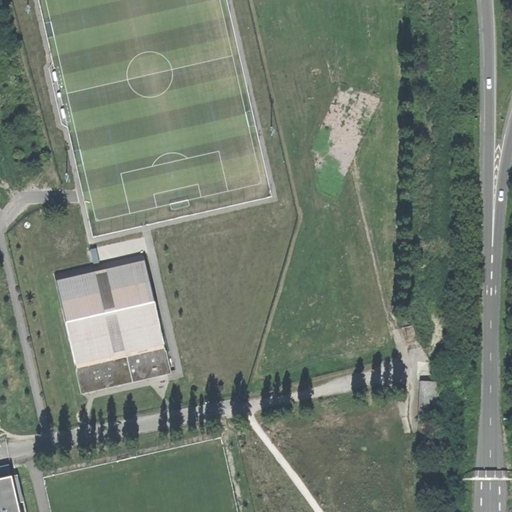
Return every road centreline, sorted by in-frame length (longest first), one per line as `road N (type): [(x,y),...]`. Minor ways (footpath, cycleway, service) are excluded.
road 1 (trunk): [(484,0),(488,268)]
road 2 (trunk): [(488,268),(489,421)]
road 3 (trunk): [(511,138),(488,268)]
